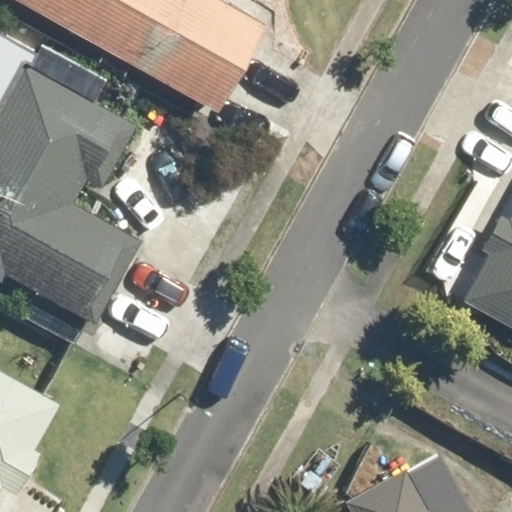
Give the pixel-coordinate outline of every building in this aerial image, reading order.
[(264,21),(225,0),(32,0),(221,101),(264,21)] [(0,274),(89,322),(134,238),(70,204),(86,178),(104,187),(137,122),(22,64),(0,107),(0,274)] [(511,210),(498,235),(501,236),(465,298),(511,324),(511,210)] [(0,499),(10,504),(67,406),(0,366),(0,499)] [(469,511),(442,465),(360,511),(469,511)]
